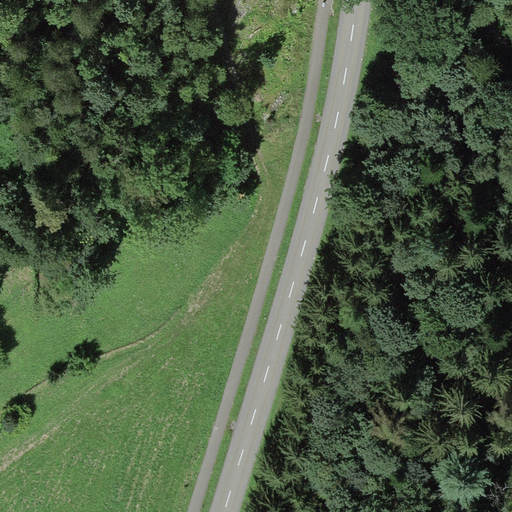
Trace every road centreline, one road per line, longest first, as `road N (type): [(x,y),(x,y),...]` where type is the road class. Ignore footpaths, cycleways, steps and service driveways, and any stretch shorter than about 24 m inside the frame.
road 1 (secondary): [(223,511),(336,127),(356,0)]
road 2 (track): [(194,0),(224,103),(261,152),(297,163)]
